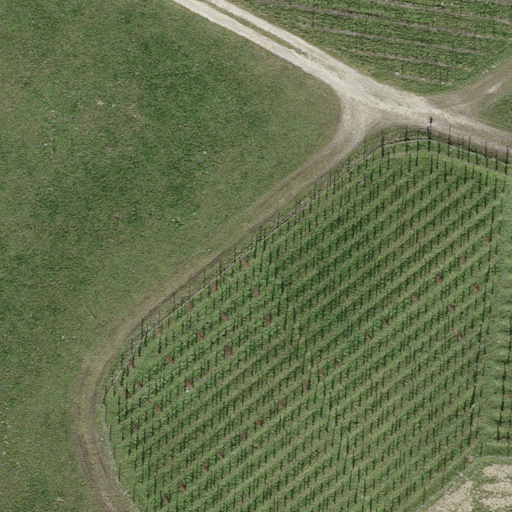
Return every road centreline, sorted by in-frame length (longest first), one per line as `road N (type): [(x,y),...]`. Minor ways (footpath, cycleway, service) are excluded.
road 1 (track): [(392,100),(118,348),(87,389),(85,435),(114,511)]
road 2 (track): [(511,78),(433,117),(205,0)]
